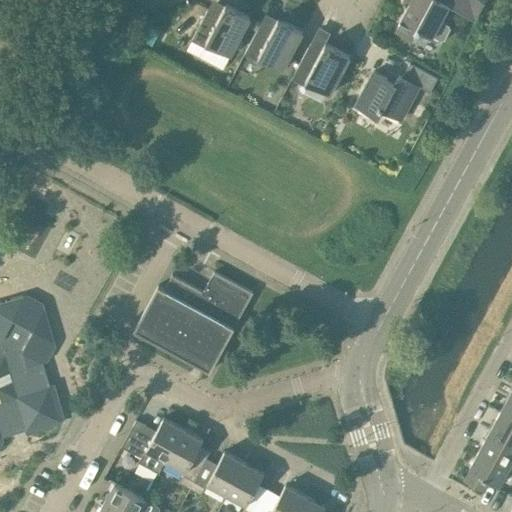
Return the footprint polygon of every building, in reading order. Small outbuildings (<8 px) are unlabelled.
[(412,38),(416,30),(416,31),(417,31),(418,30),(419,29),(442,42),(450,28),(439,22),(449,5),(475,19),(485,1),(483,0),(411,0),(395,29),(412,38)] [(209,7),(192,39),(204,46),(207,41),(231,54),(250,16),(225,3),(220,13),(209,7)] [(261,21),(244,53),(257,60),(259,55),(283,68),(303,30),(278,17),(273,27),(261,21)] [(159,29),(146,21),(138,36),(151,43),(159,29)] [(308,46),(291,78),(304,85),(306,80),(330,92),(350,55),(325,42),(320,52),(308,46)] [(438,76),(409,61),(402,76),(399,74),(395,81),(374,70),(356,103),(378,115),(382,108),(401,118),(418,85),(430,91),(438,76)] [(134,328),(195,361),(210,369),(253,291),(211,268),(200,288),(172,273),(165,287),(158,284),(134,328)] [(0,443),(2,440),(0,431),(23,425),(26,433),(60,423),(59,419),(63,417),(53,383),(45,385),(38,362),(46,360),(55,344),(42,302),(26,293),(0,300),(0,443)] [(511,390),(501,409),(511,415),(511,390)] [(511,415),(501,409),(490,428),(511,439),(511,415)] [(160,470),(166,459),(183,427),(163,416),(153,436),(132,425),(117,452),(138,463),(140,459),(160,470)] [(183,427),(166,459),(185,470),(203,438),(183,427)] [(511,439),(490,428),(480,447),(510,463),(511,464),(511,439)] [(499,483),(510,463),(480,447),(469,467),(470,467),(465,478),(481,487),(486,476),(499,483)] [(227,493),(244,461),(224,450),(207,482),(227,493)] [(264,471),(244,461),(227,493),(246,503),(264,471)] [(190,487),(194,479),(183,473),(179,481),(190,487)] [(205,485),(194,479),(190,487),(201,493),(205,485)] [(115,481),(104,501),(124,511),(157,511),(158,510),(158,506),(157,504),(115,481)] [(295,511),(305,494),(285,483),(269,511),(295,511)] [(321,511),(325,505),(305,494),(295,511),(321,511)] [(124,511),(104,501),(97,511),(124,511)]
